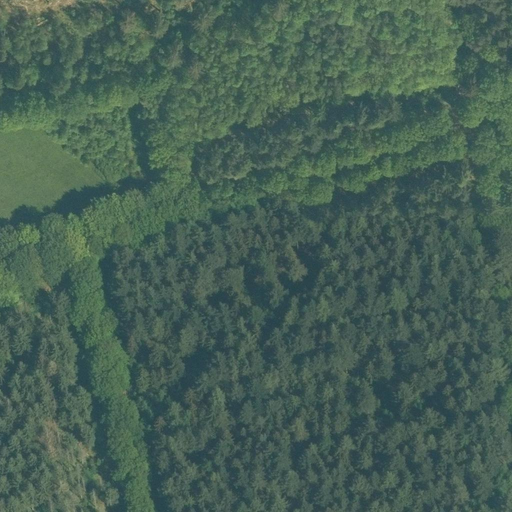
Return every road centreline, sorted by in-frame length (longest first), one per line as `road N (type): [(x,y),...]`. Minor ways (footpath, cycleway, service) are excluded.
road 1 (track): [(267,182),(450,115),(511,65)]
road 2 (track): [(133,511),(69,256)]
road 3 (track): [(69,256),(189,211)]
